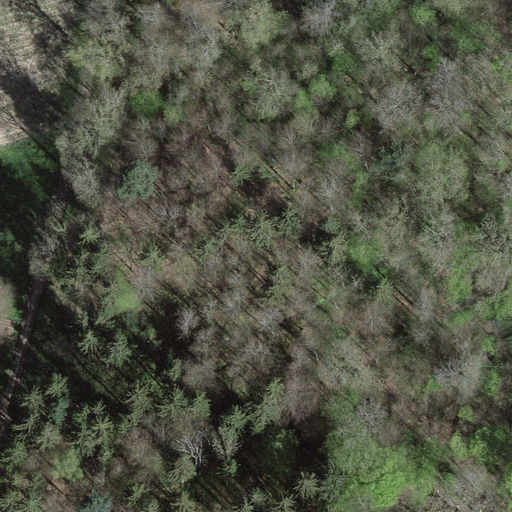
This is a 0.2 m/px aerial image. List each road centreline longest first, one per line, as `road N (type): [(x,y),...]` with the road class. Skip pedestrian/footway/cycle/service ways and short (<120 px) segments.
road 1 (track): [(62,168),(0,457)]
road 2 (track): [(86,0),(62,168),(39,209),(0,225)]
